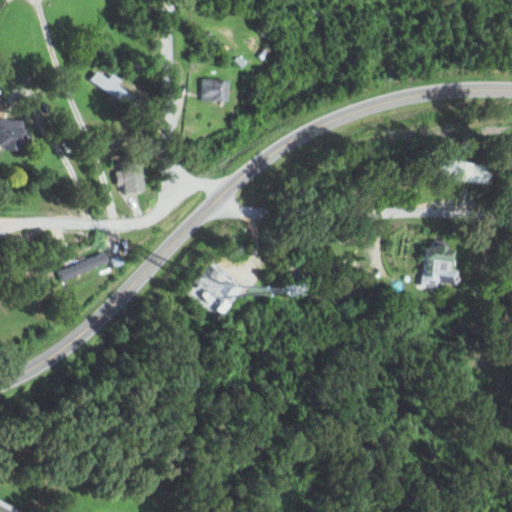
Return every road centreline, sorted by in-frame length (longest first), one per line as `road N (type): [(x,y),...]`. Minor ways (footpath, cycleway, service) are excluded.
road 1 (secondary): [(511,89),(444,89),(343,110),(297,130),(222,189)]
road 2 (residential): [(210,202),(440,209),(511,230)]
road 3 (secondary): [(222,189),(47,354),(0,378)]
road 4 (residential): [(22,0),(31,4),(96,164),(103,217)]
road 5 (residential): [(0,214),(137,213),(163,193),(163,178)]
road 6 (residential): [(163,178),(169,0)]
